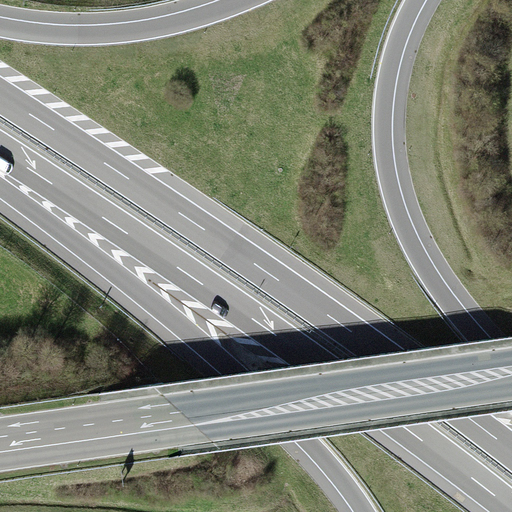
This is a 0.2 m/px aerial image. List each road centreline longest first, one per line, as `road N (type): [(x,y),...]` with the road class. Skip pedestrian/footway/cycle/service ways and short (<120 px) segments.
road 1 (motorway): [(0,149),(425,441),(507,511)]
road 2 (primary): [(0,443),(511,373)]
road 3 (motorway): [(0,183),(240,380),(308,445),(360,511)]
road 4 (trunk): [(511,370),(429,272),(394,194),(388,85),(418,0)]
road 5 (motorway): [(270,277),(0,95)]
road 6 (trunk): [(511,450),(270,277)]
road 7 (motorway): [(236,0),(127,29),(0,23)]
